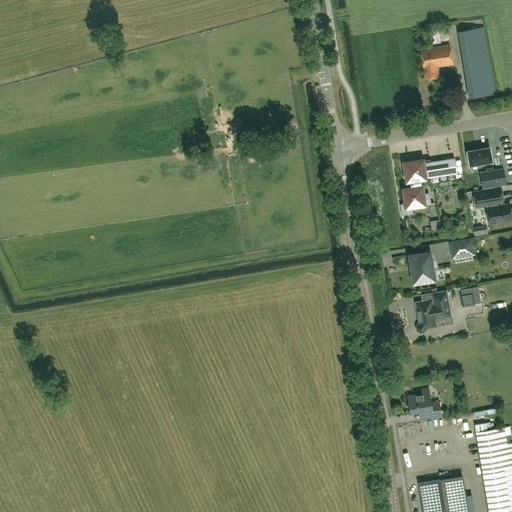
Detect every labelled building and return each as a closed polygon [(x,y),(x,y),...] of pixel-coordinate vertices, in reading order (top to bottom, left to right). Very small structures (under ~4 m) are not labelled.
[(495,94),(485,27),(457,32),(468,98),(495,94)] [(450,44),(420,49),(424,69),(426,78),(439,76),(438,66),(453,64),(450,44)] [(467,161),(469,161),(470,165),(492,161),(489,147),(467,151),(468,153),(466,153),(467,161)] [(457,173),(454,158),(423,163),(422,161),(423,161),(423,160),(404,163),(407,181),(408,181),(410,180),(411,188),(404,189),(406,203),(400,204),(401,213),(411,211),(410,207),(428,204),(427,196),(423,197),(420,179),(425,178),(457,173)] [(504,168),(480,172),(483,188),(506,184),(504,168)] [(491,204),(500,202),(503,202),(501,187),(473,192),(476,206),(491,204)] [(500,202),(491,204),(492,207),(486,208),(489,223),(511,219),(511,215),(511,208),(511,207),(510,204),(501,205),(500,202)] [(487,228),(474,230),(475,236),(488,234),(487,228)] [(474,255),(471,237),(449,241),(452,259),(474,255)] [(431,250),(407,253),(412,285),(436,282),(431,250)] [(447,270),(439,271),(440,278),(447,278),(447,270)] [(478,287),(461,290),(464,307),(475,305),(474,304),(481,302),(478,287)] [(419,324),(418,327),(418,330),(420,331),(423,331),(425,329),(425,326),(434,325),(433,317),(448,314),(445,292),(434,294),(435,301),(418,304),(421,324),(419,324)] [(420,393),(408,396),(411,412),(420,411),(421,419),(441,416),(439,401),(431,403),(428,388),(420,390),(420,393)] [(478,416),(496,415),(496,408),(477,409),(478,416)] [(511,511),(511,425),(475,432),(488,511),(511,511)] [(424,511),(468,511),(463,475),(420,482),(424,511)]
